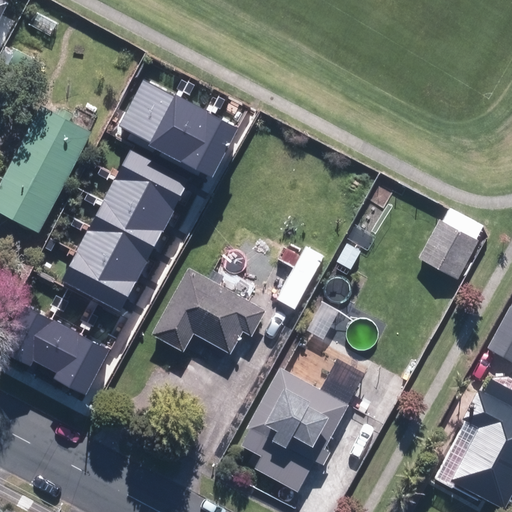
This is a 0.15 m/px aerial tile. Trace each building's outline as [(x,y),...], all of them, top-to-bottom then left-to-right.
[(142,81),(120,127),(152,142),(150,146),(212,177),(237,127),(142,81)] [(90,136),(42,110),(0,184),(0,211),(37,232),(90,136)] [(129,151),(63,283),(124,313),(190,181),(129,151)] [(382,211),(365,203),(353,229),(370,237),(382,211)] [(478,245),(440,222),(418,259),(456,282),(478,245)] [(350,271),(361,252),(343,241),(332,259),(350,271)] [(326,256),(306,245),(277,300),(297,310),(326,256)] [(265,311),(188,268),(153,331),(183,348),(192,331),(230,352),(241,331),(250,336),(265,311)] [(2,351),(16,358),(33,366),(35,362),(58,374),(56,378),(86,394),(108,350),(24,308),(2,351)] [(511,308),(489,349),(511,361),(511,308)] [(297,490),(346,405),(279,367),(245,428),(250,430),(242,445),(256,453),(250,463),(297,490)] [(499,507),(511,483),(511,388),(490,378),(483,391),(480,390),(436,474),(499,507)]
